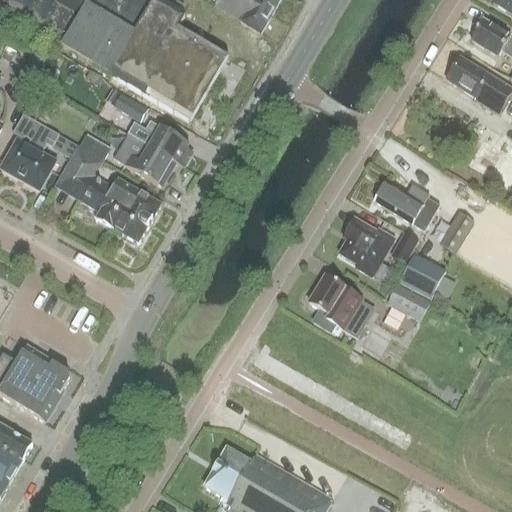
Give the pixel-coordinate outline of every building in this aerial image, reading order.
[(0,0),(0,12),(202,133),(240,69),(248,56),(243,53),(245,50),(192,19),(199,8),(185,0),(160,0),(159,2),(156,0),(0,0)] [(261,38),(283,1),(281,0),(221,0),(215,10),(241,25),(241,26),(261,38)] [(511,0),(497,0),(493,7),(511,18),(511,0)] [(511,61),(511,43),(510,43),(511,41),(483,24),(471,44),(499,61),(502,55),(511,61)] [(53,63),(34,53),(16,88),(35,97),(53,63)] [(511,99),(511,95),(460,63),(447,84),(484,107),(483,108),(500,119),(511,99)] [(114,112),(140,127),(148,114),(122,98),(114,112)] [(53,152),(60,140),(23,119),(13,138),(24,144),(27,138),(34,141),(29,152),(18,146),(2,174),(40,195),(55,167),(37,157),(42,147),(53,152)] [(176,167),(176,168),(183,172),(193,157),(187,153),(190,149),(161,132),(160,133),(157,130),(146,149),(146,150),(173,165),(176,167)] [(79,152),(80,152),(103,166),(111,153),(87,139),(79,152)] [(173,172),(170,170),(173,165),(146,150),(146,149),(128,139),(113,164),(124,170),(123,170),(162,192),(173,172)] [(103,166),(80,152),(79,153),(78,152),(56,191),(101,217),(96,224),(139,249),(162,209),(135,194),(136,192),(121,183),(115,193),(95,182),(103,167),(103,166)] [(375,206),(425,236),(440,210),(428,203),(430,201),(413,191),(407,200),(386,187),(375,206)] [(444,251),(454,257),(474,226),(461,217),(453,229),(457,231),(444,251)] [(355,274),(371,283),(393,245),(374,233),(371,239),(349,226),(338,245),(343,248),(336,261),(356,272),(355,274)] [(404,237),(395,252),(410,261),(419,245),(404,237)] [(415,258),(400,287),(430,303),(446,274),(415,258)] [(336,329),(358,342),(366,327),(349,317),(358,302),(348,297),(350,294),(326,280),(311,307),(320,313),(312,326),(331,338),(336,329)] [(398,288),(388,308),(420,326),(431,306),(398,288)] [(0,395),(0,399),(45,427),(71,384),(69,377),(44,362),(44,361),(27,351),(17,367),(0,395)] [(4,360),(0,365),(0,394),(0,395),(17,367),(4,360)] [(0,429),(0,450),(23,464),(23,465),(33,448),(0,429)] [(0,501),(0,502),(1,502),(23,464),(0,450),(0,501)] [(228,453),(205,491),(225,503),(222,506),(231,511),(230,511),(327,511),(332,503),(257,460),(252,467),(228,453)]
